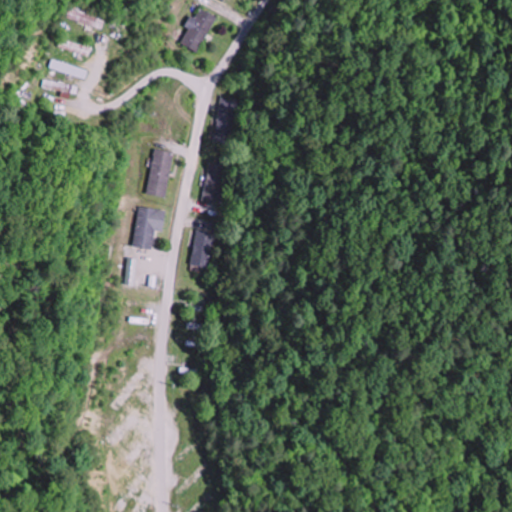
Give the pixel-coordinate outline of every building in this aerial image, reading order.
[(196,53),(218,18),(201,7),(179,42),(196,53)] [(59,47),(90,56),(92,47),(62,39),(59,47)] [(80,76),(82,70),(54,60),(52,67),(80,76)] [(77,93),(78,86),(45,82),(44,88),(77,93)] [(243,101),(222,98),(215,143),(235,146),(243,101)] [(166,197),(173,151),(155,149),(148,194),(166,197)] [(223,205),(231,167),(210,163),(203,201),(223,205)] [(153,249),(158,209),(139,207),(134,247),(153,249)] [(216,232),(197,230),(192,266),(211,268),(216,232)] [(116,348),(149,322),(144,315),(110,341),(116,348)] [(143,349),(135,344),(111,378),(118,384),(143,349)] [(117,410),(147,378),(139,372),(110,404),(117,410)] [(175,422),(184,428),(201,402),(192,396),(175,422)] [(110,442),(118,447),(144,412),(136,406),(110,442)] [(176,459),(183,465),(211,436),(204,430),(176,459)] [(112,474),(120,480),(147,446),(139,440),(112,474)] [(177,491),(184,498),(217,465),(210,458),(177,491)] [(116,509),(122,511),(125,511),(147,476),(138,471),(116,509)] [(188,511),(201,511),(218,497),(211,490),(188,511)] [(145,511),(150,505),(141,499),(132,511),(145,511)]
